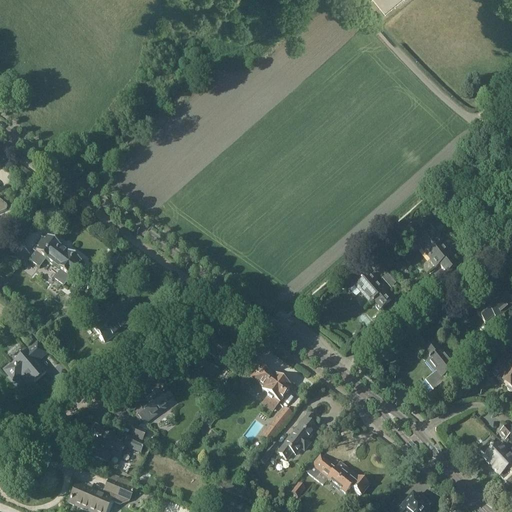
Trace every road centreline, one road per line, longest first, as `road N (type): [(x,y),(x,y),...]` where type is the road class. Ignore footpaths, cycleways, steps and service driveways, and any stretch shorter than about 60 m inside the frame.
road 1 (residential): [(228,289),(132,347),(48,414),(16,468),(0,475)]
road 2 (tertiary): [(228,289),(0,125)]
road 3 (residential): [(511,152),(420,76),(356,0)]
road 4 (tertiary): [(335,369),(228,289)]
